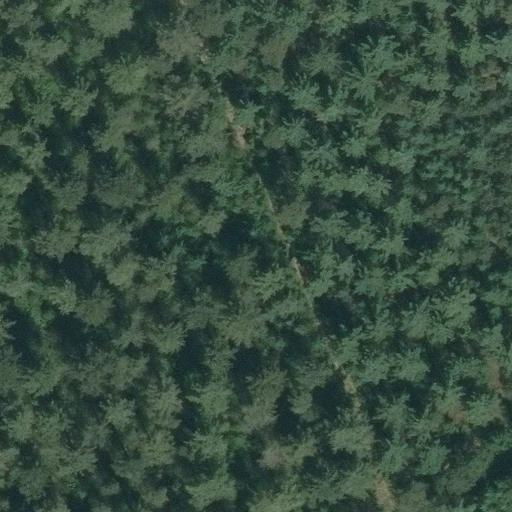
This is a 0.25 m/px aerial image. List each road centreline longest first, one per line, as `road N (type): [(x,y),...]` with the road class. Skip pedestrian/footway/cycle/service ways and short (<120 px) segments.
road 1 (track): [(182,0),(385,511)]
road 2 (track): [(324,511),(511,409)]
